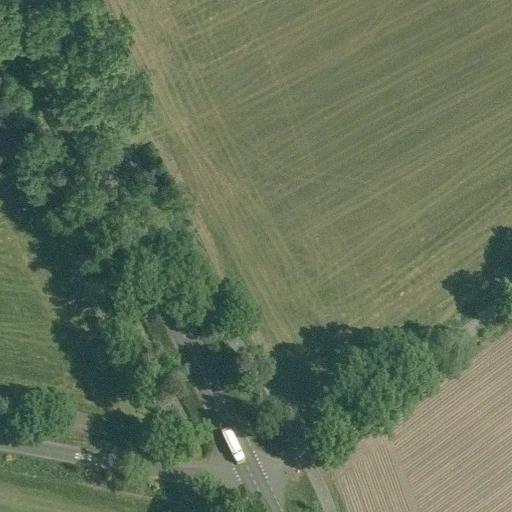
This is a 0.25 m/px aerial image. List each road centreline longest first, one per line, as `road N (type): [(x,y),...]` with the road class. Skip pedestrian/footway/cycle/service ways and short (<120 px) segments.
road 1 (secondary): [(249,471),(20,0)]
road 2 (unclassified): [(249,471),(303,450),(511,297)]
road 3 (tertiary): [(249,471),(168,472),(0,441)]
